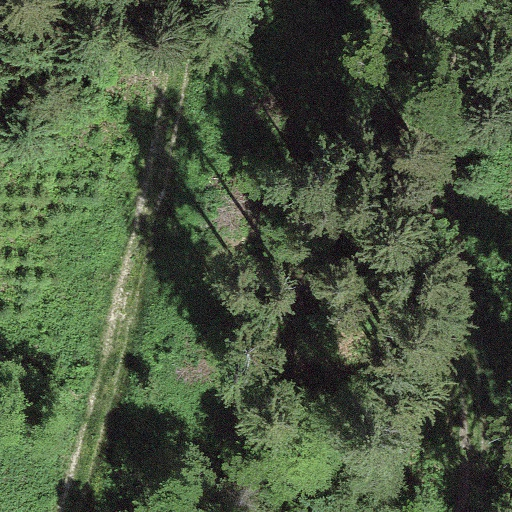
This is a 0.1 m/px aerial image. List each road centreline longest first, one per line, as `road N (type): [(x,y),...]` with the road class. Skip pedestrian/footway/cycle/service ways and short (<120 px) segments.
road 1 (track): [(188,0),(74,511)]
road 2 (track): [(478,511),(462,421),(445,91),(462,0)]
